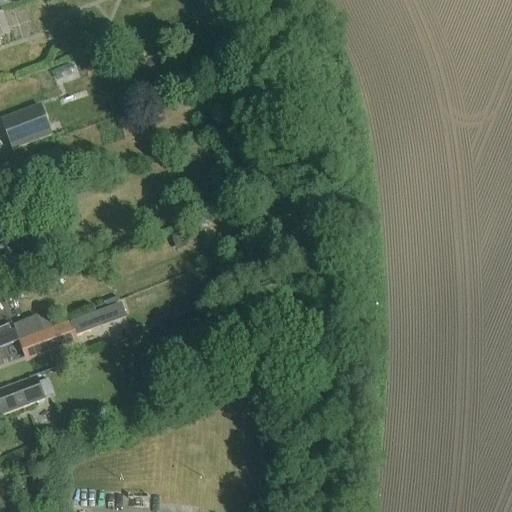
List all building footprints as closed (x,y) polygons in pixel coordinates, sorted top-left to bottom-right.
[(24,122),(5,130),(14,153),(54,138),(42,107),(21,115),(24,122)] [(57,152),(27,163),(36,191),(67,180),(57,152)] [(123,301),(94,311),(101,327),(129,315),(123,301)] [(70,323),(19,343),(25,359),(32,356),(76,340),(70,323)] [(0,351),(14,346),(8,330),(0,333),(0,351)] [(36,377),(0,391),(0,419),(46,402),(54,398),(48,382),(39,385),(36,377)]
